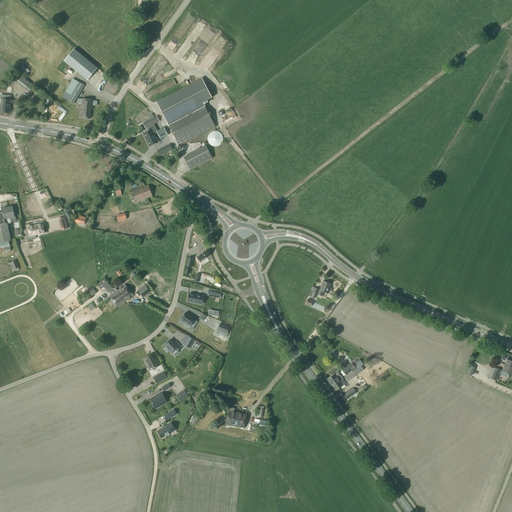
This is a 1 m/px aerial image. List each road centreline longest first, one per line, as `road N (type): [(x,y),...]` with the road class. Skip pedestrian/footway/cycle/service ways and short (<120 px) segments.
road 1 (track): [(251,226),(511,22)]
road 2 (track): [(359,271),(430,178),(511,40)]
road 3 (tertiary): [(511,345),(373,286),(318,247)]
road 4 (primary): [(410,511),(284,341)]
road 5 (unclassified): [(108,352),(145,340),(164,322),(203,203)]
road 6 (unclassified): [(147,511),(156,450),(108,352)]
road 7 (unclassified): [(99,144),(118,97),(186,0)]
